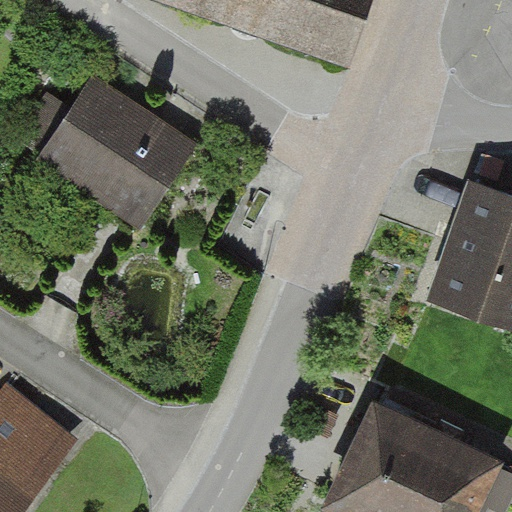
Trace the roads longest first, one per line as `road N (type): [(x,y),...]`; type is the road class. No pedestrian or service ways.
road 1 (residential): [(82,0),(356,173)]
road 2 (residential): [(356,173),(234,472)]
road 3 (residential): [(234,472),(0,332)]
road 4 (residential): [(384,105),(436,124),(511,129)]
